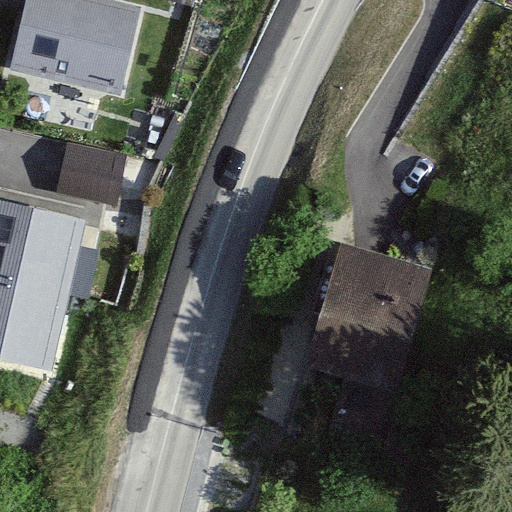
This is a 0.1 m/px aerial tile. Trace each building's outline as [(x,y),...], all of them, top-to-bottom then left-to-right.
[(105,0),(28,0),(12,68),(120,94),(140,8),(105,0)] [(127,155),(69,143),(64,168),(59,191),(117,203),(127,155)] [(0,200),(0,281),(64,295),(81,218),(0,200)] [(306,370),(399,393),(429,270),(336,248),(306,370)] [(64,295),(0,281),(0,357),(49,368),(64,295)]
